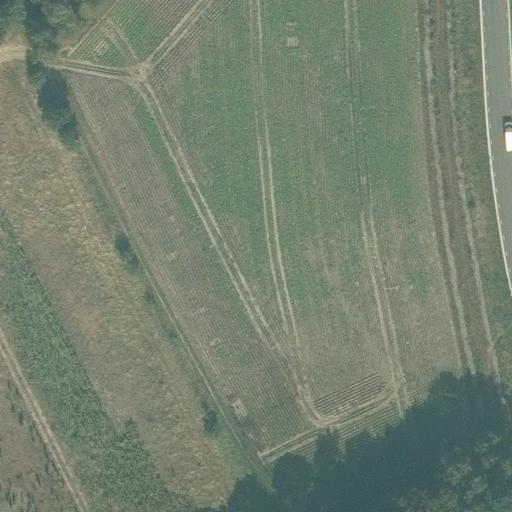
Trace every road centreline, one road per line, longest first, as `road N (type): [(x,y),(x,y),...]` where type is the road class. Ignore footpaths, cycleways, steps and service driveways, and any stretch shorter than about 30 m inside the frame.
road 1 (track): [(21,18),(274,511)]
road 2 (secondary): [(493,0),(511,218)]
road 3 (track): [(326,511),(511,427)]
